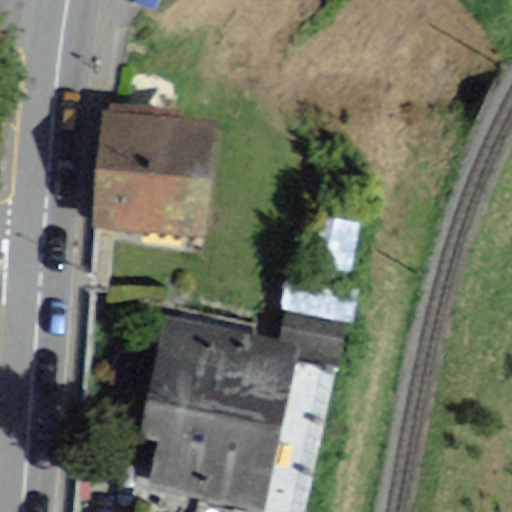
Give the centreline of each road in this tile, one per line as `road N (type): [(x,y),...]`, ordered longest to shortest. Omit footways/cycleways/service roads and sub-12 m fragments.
road 1 (secondary): [(42,244),(22,511)]
road 2 (secondary): [(65,0),(42,244)]
